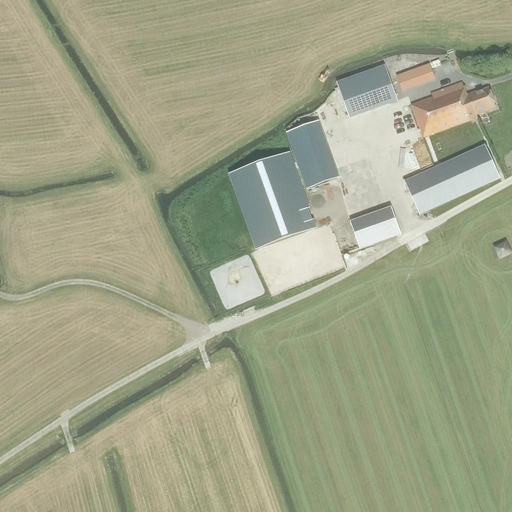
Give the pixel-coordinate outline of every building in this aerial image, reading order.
[(436,73),(448,69),(445,62),(434,66),(436,73)] [(349,118),(397,101),(385,67),(337,84),(349,118)] [(436,82),(432,72),(423,75),(415,78),(419,89),(436,82)] [(477,115),(496,108),(489,89),(478,93),(477,93),(469,96),(469,95),(467,95),(462,83),(431,94),(433,98),(412,106),(423,138),(478,118),(477,115)] [(318,123),(286,135),(308,191),(339,179),(318,123)] [(405,184),(417,208),(419,213),(499,176),(486,147),(405,184)] [(315,230),(288,154),(231,174),(258,250),(315,230)] [(393,213),(353,227),(360,250),(401,235),(393,213)] [(501,262),(511,256),(511,250),(508,242),(495,249),(501,262)]
